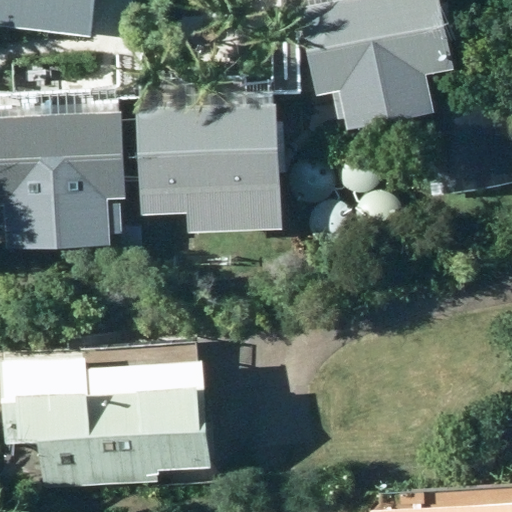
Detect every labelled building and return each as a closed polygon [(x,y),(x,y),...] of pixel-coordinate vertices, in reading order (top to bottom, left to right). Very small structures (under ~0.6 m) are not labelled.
[(0,0),(0,30),(97,40),(101,0),(0,0)] [(329,98),(465,73),(452,0),(385,0),(313,13),(329,98)] [(151,204),(294,199),(291,112),(282,112),(282,100),(153,104),(154,116),(148,118),(151,204)] [(0,209),(136,203),(134,116),(0,121),(0,209)] [(128,228),(127,256),(145,257),(145,229),(128,228)] [(95,364),(6,368),(10,448),(48,447),(49,489),(163,484),(163,478),(166,478),(166,473),(222,472),(219,412),(215,412),(214,369),(95,374),(95,364)]
